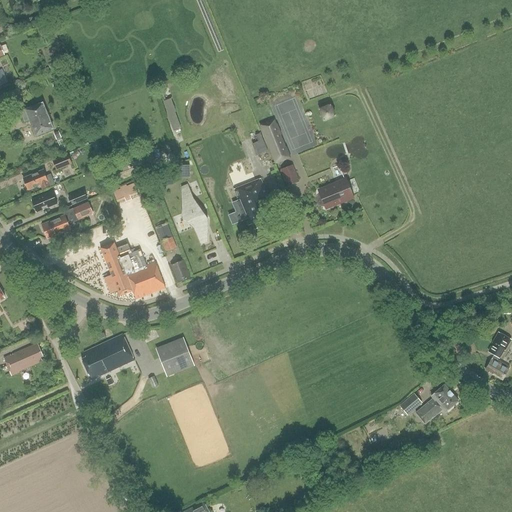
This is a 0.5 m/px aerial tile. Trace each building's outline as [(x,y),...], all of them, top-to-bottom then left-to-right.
[(62,58),(54,61),(57,67),(64,64),(62,58)] [(0,87),(9,84),(3,69),(0,70),(0,87)] [(19,88),(0,95),(0,102),(5,114),(24,106),(21,99),(24,98),(19,88)] [(175,97),(167,100),(176,129),(184,127),(175,97)] [(38,135),(54,128),(44,103),(23,111),(27,122),(32,120),(38,135)] [(335,103),(323,109),(329,120),(341,115),(335,103)] [(259,125),(275,164),(290,158),(275,120),(259,125)] [(268,151),(261,133),(256,135),(258,143),(253,145),(257,155),(268,151)] [(68,154),(53,160),(58,171),(72,164),(68,154)] [(281,169),(288,186),(299,182),(293,165),(281,169)] [(190,166),(180,166),(180,178),(190,178),(190,166)] [(51,174),(48,175),(46,170),(26,178),(30,189),(42,184),(44,189),(56,184),(51,174)] [(327,208),(353,198),(346,180),(320,191),(327,208)] [(264,182),(238,193),(251,224),(255,223),(257,229),(275,222),(273,216),(277,214),(264,182)] [(138,194),(133,184),(113,192),(118,202),(125,199),(126,202),(132,199),(131,197),(138,194)] [(197,230),(202,244),(209,242),(209,219),(195,199),(190,184),(184,187),(184,216),(197,230)] [(85,191),(69,197),(72,205),(88,198),(85,191)] [(52,192),(32,201),(37,212),(57,204),(52,192)] [(89,202),(74,209),(79,221),(94,214),(89,202)] [(65,216),(42,225),(48,240),(71,230),(65,216)] [(161,242),(166,253),(177,249),(173,237),(161,242)] [(118,291),(120,297),(134,291),(137,297),(140,299),(166,289),(156,262),(148,265),(144,258),(141,251),(132,254),(128,243),(118,247),(116,243),(103,248),(113,275),(106,278),(111,291),(112,293),(118,291)] [(184,261),(172,266),(178,283),(190,278),(184,261)] [(494,358),(495,358),(488,370),(504,380),(511,368),(499,360),(500,358),(501,358),(506,350),(507,350),(511,340),(511,339),(500,333),(494,343),(495,344),(490,352),(496,355),(494,358)] [(93,380),(135,360),(123,334),(85,352),(87,357),(83,359),(93,380)] [(189,337),(160,346),(169,375),(198,367),(189,337)] [(40,357),(43,356),(39,347),(37,348),(35,343),(23,349),(23,351),(20,352),(19,351),(4,358),(12,376),(19,372),(19,371),(42,360),(40,357)] [(155,376),(148,379),(152,389),(159,386),(155,376)] [(444,411),(458,400),(444,384),(431,395),(433,397),(415,412),(425,423),(442,408),(444,411)] [(423,403),(414,394),(400,406),(408,416),(423,403)] [(209,511),(204,502),(183,511),(209,511)]
